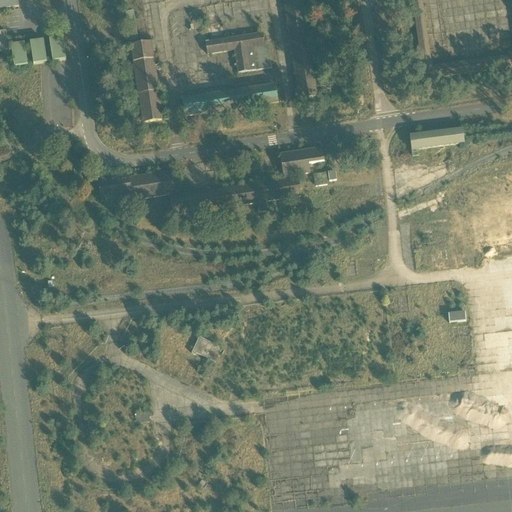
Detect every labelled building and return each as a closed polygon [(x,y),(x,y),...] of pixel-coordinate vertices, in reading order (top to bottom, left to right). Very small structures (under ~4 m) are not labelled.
[(0,0),(0,10),(6,10),(19,8),(17,0),(0,0)] [(283,0),(299,100),(317,98),(301,0),(283,0)] [(420,62),(423,81),(434,80),(434,79),(511,68),(511,56),(432,68),(431,60),(430,60),(422,3),(413,4),(421,61),(420,62)] [(126,14),(130,43),(137,41),(133,13),(126,14)] [(0,32),(0,52),(9,52),(6,32),(0,32)] [(235,52),(238,74),(250,72),(247,50),(253,49),(255,63),(256,72),(271,69),(271,68),(267,46),(267,49),(265,50),(263,34),(262,35),(225,40),(208,43),(205,43),(207,56),(235,52)] [(49,40),(52,63),(66,61),(62,38),(49,40)] [(30,43),(33,66),(46,64),(43,41),(30,43)] [(139,95),(143,124),(162,121),(158,92),(156,76),(163,75),(162,67),(155,68),(151,43),(131,46),(138,95),(139,95)] [(11,46),(14,69),(27,67),(24,44),(11,46)] [(184,117),(184,118),(277,104),(275,86),(253,89),(248,90),(225,93),(182,100),(184,117)] [(411,149),(412,158),(419,157),(418,150),(464,145),(462,130),(409,137),(411,147),(411,149)] [(170,196),(173,217),(257,204),(258,213),(266,212),(265,203),(301,197),(298,178),(295,179),(295,177),(310,174),(309,165),(324,163),(322,149),(280,156),(283,178),(285,178),(285,181),(175,198),(171,173),(129,179),(129,175),(98,180),(101,203),(125,199),(124,196),(131,195),(132,198),(132,202),(170,196)] [(314,176),(316,188),(327,186),(325,174),(314,176)] [(448,315),(449,324),(466,323),(465,313),(448,315)] [(196,355),(215,364),(222,350),(199,339),(191,355),(195,357),(196,355)] [(136,416),(137,425),(150,424),(149,414),(136,416)] [(88,422),(89,431),(102,429),(101,420),(88,422)]
